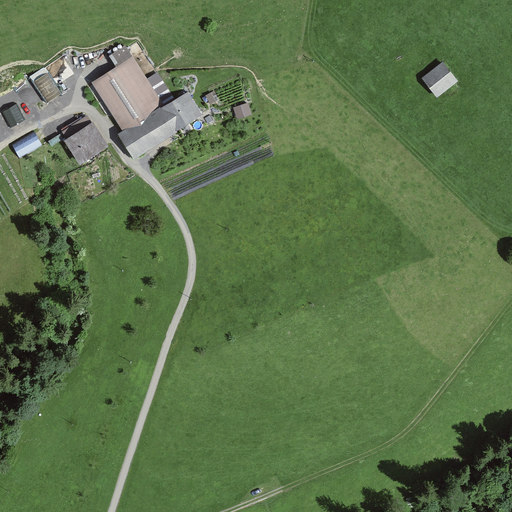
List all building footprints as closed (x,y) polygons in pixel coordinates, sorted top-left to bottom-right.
[(48,61),(56,79),(75,71),(67,53),(48,61)] [(126,128),(165,102),(133,55),(95,81),(126,128)] [(459,79),(445,61),(426,77),(440,95),(459,79)] [(36,117),(51,109),(40,86),(24,94),(36,117)] [(204,114),(189,92),(121,138),(136,160),(204,114)] [(239,116),(255,112),(251,99),(235,103),(239,116)] [(5,106),(11,123),(26,118),(20,101),(5,106)] [(108,144),(88,113),(61,131),(82,162),(108,144)] [(15,138),(20,153),(44,143),(38,129),(15,138)]
